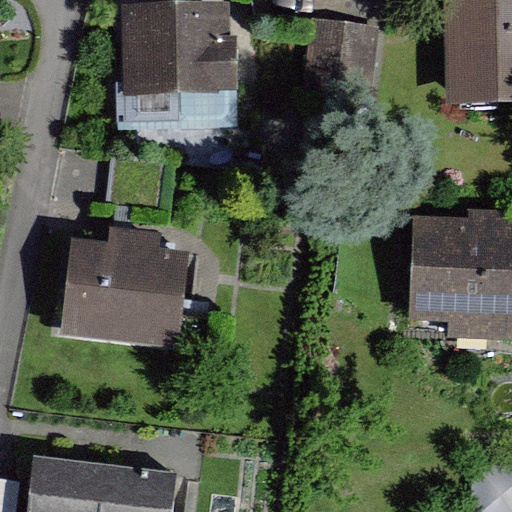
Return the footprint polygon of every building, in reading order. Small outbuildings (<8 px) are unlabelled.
[(172,4),(136,4),(138,85),(116,85),(117,126),(233,124),(231,49),(216,49),(215,18),(172,19),(172,4)] [(511,9),(457,11),(459,99),(511,97),(511,9)] [(345,26),(315,22),(307,93),(337,96),(345,26)] [(375,29),(345,26),(337,96),(367,100),(375,29)] [(166,163),(113,157),(107,208),(160,214),(166,163)] [(476,233),(420,231),(418,312),(489,314),(488,332),(511,332),(511,234),(503,234),(503,224),(476,224),(476,233)] [(127,254),(75,248),(66,328),(207,344),(210,323),(179,319),(186,261),(155,258),(157,243),(128,240),(127,254)] [(100,511),(106,468),(35,460),(28,511),(100,511)] [(172,511),(177,477),(106,468),(100,511),(172,511)] [(0,511),(13,511),(17,489),(0,486),(0,511)]
